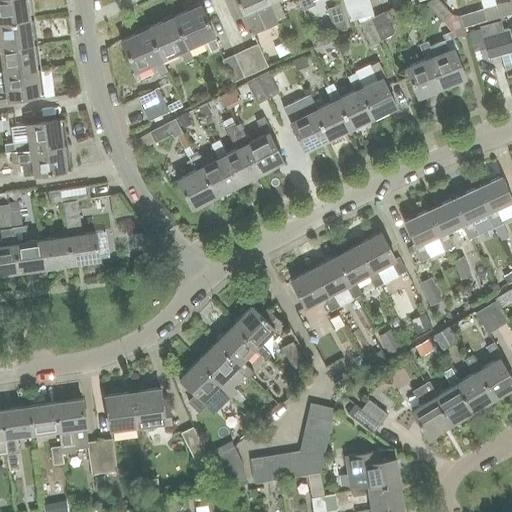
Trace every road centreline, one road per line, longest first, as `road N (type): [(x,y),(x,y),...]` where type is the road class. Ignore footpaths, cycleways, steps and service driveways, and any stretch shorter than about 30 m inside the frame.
road 1 (residential): [(206,281),(345,203),(511,133)]
road 2 (residential): [(206,281),(157,219),(116,147),(93,77),(82,0)]
road 3 (residential): [(0,374),(129,346),(206,281)]
